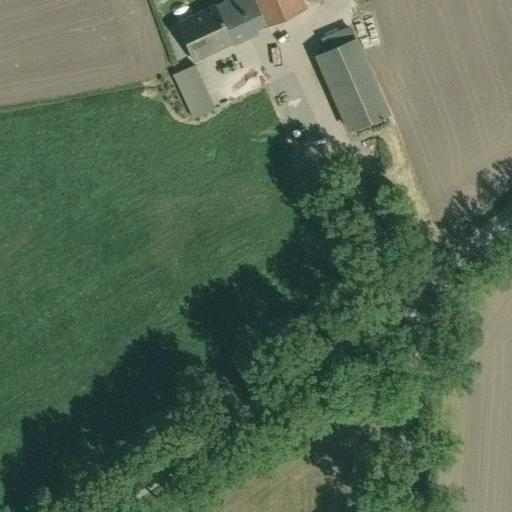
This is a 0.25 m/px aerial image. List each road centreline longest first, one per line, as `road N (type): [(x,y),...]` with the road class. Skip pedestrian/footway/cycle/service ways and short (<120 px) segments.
road 1 (residential): [(428,280),(108,511)]
road 2 (unclassified): [(409,511),(428,280)]
